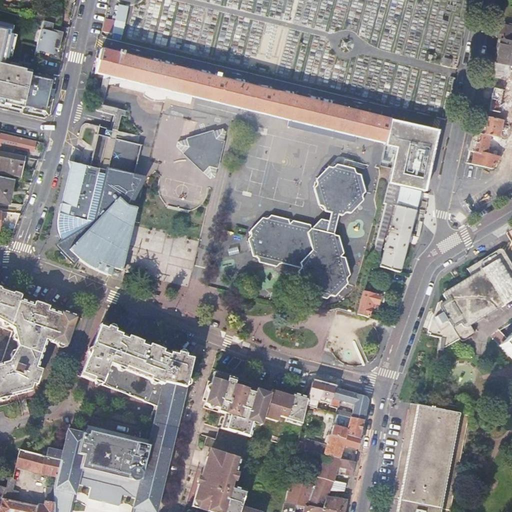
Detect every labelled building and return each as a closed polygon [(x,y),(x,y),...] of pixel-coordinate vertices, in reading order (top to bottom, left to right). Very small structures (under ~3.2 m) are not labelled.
[(118,7),(113,32),(122,34),(128,9),(118,7)] [(54,24),(44,21),(37,54),(40,55),(41,51),(54,54),(56,48),(59,49),(63,32),(52,30),(54,24)] [(0,102),(16,107),(16,105),(25,107),(25,105),(26,101),(33,72),(4,65),(6,59),(9,59),(11,50),(14,50),(17,36),(12,35),(14,26),(0,23),(0,102)] [(511,28),(502,26),(500,39),(511,41),(511,28)] [(511,41),(500,39),(494,62),(511,65),(511,41)] [(107,86),(119,82),(118,88),(143,93),(150,98),(160,100),(165,98),(189,104),(190,98),(286,121),(285,126),(353,142),(354,137),(383,144),(388,120),(99,52),(93,75),(109,79),(107,86)] [(60,73),(62,66),(50,63),(49,70),(60,73)] [(50,74),(33,70),(33,72),(26,101),(37,103),(41,87),(44,88),(46,81),(48,82),(50,74)] [(493,101),(510,105),(511,99),(511,93),(493,89),(490,101),(493,101)] [(164,102),(165,98),(160,100),(150,98),(143,93),(143,96),(150,101),(159,103),(164,102)] [(493,101),(490,101),(488,112),(511,117),(511,113),(511,111),(510,110),(510,105),(493,101)] [(502,121),(482,117),(478,135),(498,139),(502,121)] [(438,130),(392,119),(386,145),(396,147),(388,181),(424,190),(438,130)] [(226,133),(222,129),(177,143),(175,147),(209,180),(215,178),(226,133)] [(143,179),(133,176),(141,146),(141,145),(98,134),(90,167),(68,162),(70,170),(62,204),(60,204),(57,214),(60,215),(59,221),(58,242),(55,244),(58,248),(53,252),(60,262),(65,259),(69,262),(78,267),(87,271),(109,277),(111,269),(121,271),(122,268),(133,222),(136,210),(126,208),(143,179)] [(495,151),(498,139),(478,135),(473,134),(470,146),(469,152),(474,153),(485,156),(486,153),(487,149),(495,151)] [(28,148),(28,151),(33,153),(35,143),(2,135),(0,141),(0,144),(1,145),(0,148),(0,150),(15,154),(16,149),(18,149),(19,146),(28,148)] [(503,147),(507,150),(509,147),(511,142),(511,141),(508,141),(503,147)] [(24,157),(0,152),(0,172),(20,176),(24,157)] [(491,157),(485,156),(474,153),(471,165),(475,166),(486,169),(493,170),(502,157),(499,155),(497,158),(491,157)] [(341,216),(344,214),(345,214),(346,213),(350,214),(362,201),(360,198),(362,197),(361,195),(364,193),(360,176),(356,175),(355,174),(354,173),(353,170),(336,165),(333,168),(331,168),(327,168),(315,180),(317,183),(315,185),(315,187),(313,189),(317,206),(321,207),(321,208),(323,209),(324,212),(330,214),(328,222),(320,220),(312,231),(311,226),(293,222),(290,225),(289,220),(271,216),(268,219),(263,218),(251,231),(252,236),(248,239),(251,251),(252,257),(257,258),(259,263),(276,267),(280,264),(301,269),(297,272),(302,290),(307,291),(309,296),(326,300),(330,297),(335,298),(348,285),(346,280),(349,276),(344,259),(340,257),(343,254),(338,237),(333,235),(335,227),(338,216),(341,216)] [(13,180),(0,177),(0,201),(8,203),(10,195),(12,196),(14,188),(11,188),(13,180)] [(413,221),(421,190),(400,185),(378,267),(399,272),(412,221),(413,221)] [(391,206),(385,204),(370,265),(375,266),(391,206)] [(429,334),(428,337),(439,340),(437,351),(441,352),(444,343),(448,345),(457,339),(461,342),(463,342),(473,336),(474,333),(470,327),(511,300),(511,265),(503,251),(500,250),(498,250),(467,269),(471,277),(444,292),(443,296),(446,301),(440,305),(439,307),(440,310),(435,312),(429,331),(430,333),(429,334)] [(119,279),(121,271),(111,269),(109,277),(119,279)] [(19,301),(20,298),(21,296),(0,289),(0,324),(0,325),(1,328),(5,330),(8,329),(11,331),(13,336),(11,339),(12,343),(14,344),(16,349),(13,354),(10,355),(8,358),(9,361),(7,364),(0,365),(0,400),(19,396),(25,394),(32,393),(35,387),(37,387),(42,372),(37,370),(46,343),(56,346),(58,349),(61,350),(63,349),(65,349),(76,317),(61,313),(60,315),(47,311),(48,308),(33,303),(33,306),(19,301)] [(380,298),(362,293),(356,315),(368,318),(372,304),(378,306),(380,298)] [(80,378),(157,408),(163,384),(185,389),(195,357),(187,356),(188,353),(180,351),(179,354),(172,352),(171,354),(164,351),(165,349),(151,343),(150,346),(143,343),(143,340),(130,335),(129,337),(122,334),(122,332),(116,330),(116,328),(108,324),(107,326),(101,324),(90,349),(88,348),(85,356),(87,356),(80,378)] [(511,334),(500,346),(511,358),(511,334)] [(262,417),(269,392),(254,388),(253,392),(246,390),(247,388),(233,384),(235,378),(211,371),(202,403),(216,408),(215,411),(223,413),(219,428),(231,432),(249,437),(253,423),(259,425),(262,417)] [(233,384),(247,388),(249,382),(235,378),(233,384)] [(334,389),(314,383),(306,408),(313,409),(312,411),(323,414),(324,412),(328,413),(330,405),(334,389)] [(69,511),(74,495),(77,479),(119,488),(124,492),(124,493),(124,495),(125,496),(127,497),(128,497),(129,497),(130,496),(135,500),(132,511),(155,511),(157,505),(185,389),(163,384),(157,408),(149,441),(148,447),(88,433),(87,436),(80,435),(67,432),(62,451),(47,448),(46,456),(60,460),(56,477),(54,486),(53,490),(54,511),(69,511)] [(269,392),(262,417),(277,421),(279,416),(286,418),(285,421),(300,426),(309,397),(292,392),(291,395),(270,389),(269,392)] [(365,398),(334,389),(330,405),(338,408),(339,401),(353,405),(351,418),(363,421),(367,401),(365,398)] [(398,499),(395,511),(448,511),(469,410),(433,403),(432,407),(411,403),(392,498),(398,499)] [(360,434),(363,421),(351,418),(350,418),(347,427),(333,424),(330,436),(344,440),(346,436),(358,440),(360,434)] [(82,425),(80,435),(87,436),(88,433),(148,447),(149,441),(82,425)] [(317,456),(338,460),(342,447),(343,447),(343,446),(357,450),(358,440),(346,436),(344,440),(330,436),(329,436),(326,445),(315,442),(314,446),(312,455),(317,456)] [(314,446),(298,442),(296,451),(304,453),(312,455),(314,446)] [(19,450),(15,466),(56,477),(60,460),(46,456),(19,450)] [(255,511),(241,507),(245,492),(232,488),(233,483),(236,483),(239,475),(236,474),(240,460),(211,451),(209,457),(207,457),(201,477),(199,484),(194,500),(198,508),(209,511),(255,511)] [(296,451),(294,459),(298,460),(298,458),(303,458),(304,453),(296,451)] [(338,460),(317,456),(317,458),(322,460),(313,486),(297,481),(290,479),(284,503),(289,504),(304,506),(332,511),(344,511),(347,501),(327,499),(334,477),(344,475),(351,477),(354,464),(338,460)] [(300,468),(292,467),(290,479),(297,481),(300,468)] [(54,511),(53,490),(54,486),(51,485),(51,488),(45,488),(44,500),(43,507),(36,505),(36,506),(34,511),(54,511)] [(0,511),(34,511),(36,506),(2,499),(5,489),(0,487),(0,511)] [(289,504),(284,503),(281,511),(294,511),(288,511),(289,504)]
